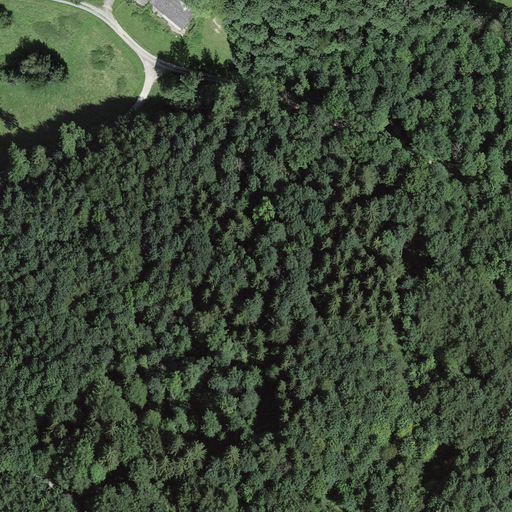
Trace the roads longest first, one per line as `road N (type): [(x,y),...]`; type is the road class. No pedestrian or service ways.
road 1 (track): [(0,247),(41,246),(207,282),(424,361),(511,405)]
road 2 (track): [(57,0),(93,8),(147,64),(313,112),(511,195)]
road 3 (track): [(147,64),(147,90),(125,115),(0,171)]
